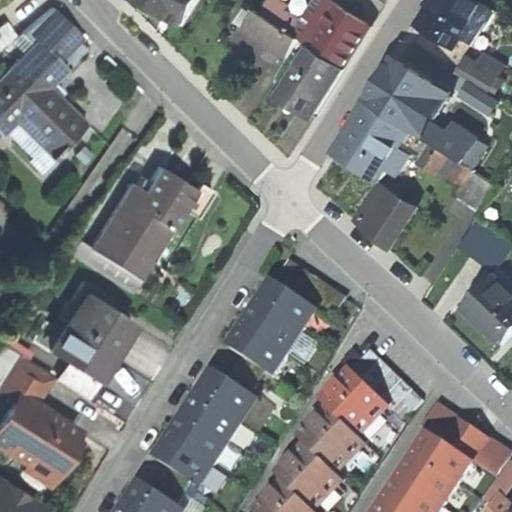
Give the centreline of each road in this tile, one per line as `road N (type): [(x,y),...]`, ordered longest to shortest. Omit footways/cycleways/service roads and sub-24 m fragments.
road 1 (residential): [(101,511),(299,188)]
road 2 (residential): [(299,188),(511,393)]
road 3 (residential): [(107,0),(299,188)]
road 4 (residential): [(299,188),(413,0)]
